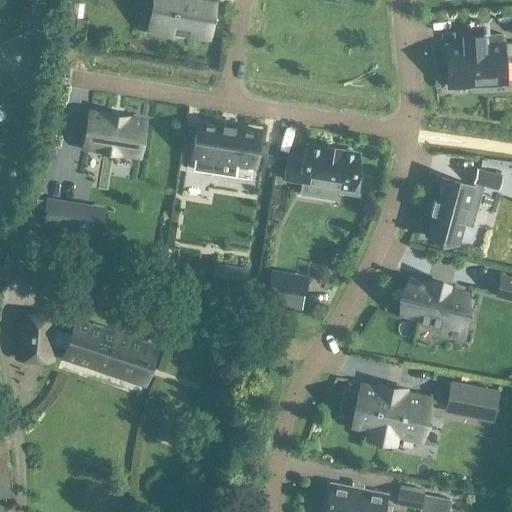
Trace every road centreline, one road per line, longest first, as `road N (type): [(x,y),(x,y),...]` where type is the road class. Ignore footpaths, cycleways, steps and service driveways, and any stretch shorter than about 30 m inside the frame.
road 1 (residential): [(410,137),(393,214),(287,413),(268,511)]
road 2 (residential): [(410,137),(228,107)]
road 3 (residential): [(228,107),(71,81)]
road 4 (residential): [(401,0),(410,137)]
